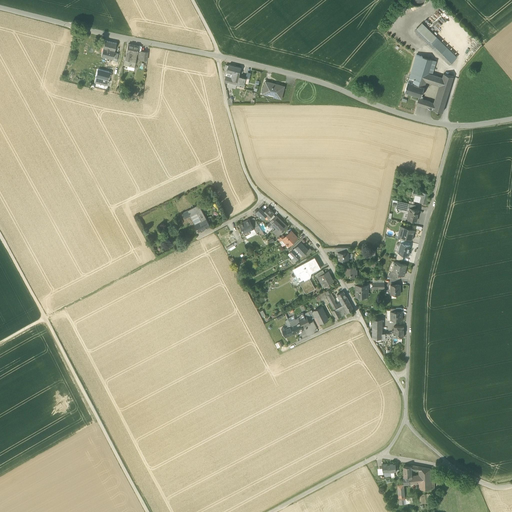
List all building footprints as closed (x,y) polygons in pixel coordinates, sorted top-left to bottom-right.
[(415,31),(429,45),(437,37),(422,23),(415,31)] [(429,45),(446,61),(453,53),(437,37),(429,45)] [(105,41),(103,49),(115,52),(117,43),(105,41)] [(131,53),(137,54),(138,47),(128,45),(127,52),(131,53)] [(115,53),(115,52),(103,49),(101,57),(113,60),(115,53)] [(457,57),(453,53),(446,61),(449,64),(457,57)] [(417,74),(424,76),(425,72),(428,73),(433,60),(416,55),(413,65),(411,72),(417,74)] [(428,73),(432,74),(436,61),(433,60),(428,73)] [(227,72),(234,74),(239,75),(241,68),(229,65),(229,66),(226,65),(224,70),(227,70),(227,72)] [(96,77),(108,80),(110,73),(98,70),(96,77)] [(411,72),(409,77),(414,78),(413,81),(414,81),(414,83),(408,81),(405,91),(419,96),(418,98),(420,99),(421,96),(423,91),(416,89),(419,78),(416,77),(417,74),(411,72)] [(432,74),(428,73),(425,72),(424,76),(427,77),(426,81),(435,84),(438,76),(432,74)] [(231,84),(237,85),(239,76),(239,75),(234,74),(234,75),(232,74),(231,77),(231,79),(233,79),(231,84)] [(423,91),(426,81),(427,77),(424,76),(417,74),(416,77),(419,78),(416,89),(423,91)] [(435,100),(445,103),(454,77),(444,74),(442,77),(440,85),(435,100)] [(243,87),(244,83),(246,78),(239,76),(237,85),(243,87)] [(108,86),(110,80),(108,80),(96,77),(95,83),(108,86)] [(275,97),(281,99),(285,86),(265,81),(262,92),(267,93),(267,91),(276,94),(275,97)] [(430,102),(422,99),(420,99),(418,98),(417,104),(428,108),(430,102)] [(444,106),(434,103),(432,109),(442,112),(444,106)] [(422,192),(421,196),(420,202),(427,204),(429,194),(422,192)] [(396,208),(410,211),(410,209),(407,208),(408,204),(398,201),(396,208)] [(182,214),(185,219),(191,216),(197,213),(202,210),(199,205),(182,214)] [(263,212),(263,213),(266,216),(269,219),(273,214),(274,214),(268,208),(263,212)] [(407,219),(416,221),(419,210),(415,209),(410,208),(410,209),(410,211),(409,214),(408,214),(407,219)] [(197,213),(201,222),(206,219),(202,210),(197,213)] [(191,216),(195,225),(201,222),(197,213),(191,216)] [(276,216),(276,217),(271,221),(270,222),(272,224),(272,225),(279,218),(276,216)] [(249,220),(254,228),(258,226),(255,220),(254,217),(249,220)] [(273,232),(278,236),(287,226),(279,218),(272,225),(274,227),(276,229),(273,232)] [(195,225),(199,232),(210,226),(206,219),(201,222),(195,225)] [(240,225),(244,233),(249,231),(254,228),(249,220),(240,225)] [(411,239),(412,240),(414,230),(401,227),(399,233),(401,233),(400,237),(411,239)] [(287,246),(288,246),(297,238),(291,232),(285,238),(283,239),(286,243),(285,244),(285,245),(287,246)] [(294,257),(297,260),(305,253),(308,250),(301,242),(290,253),(294,257)] [(406,255),(409,256),(410,253),(409,252),(410,245),(409,245),(401,243),(401,245),(399,251),(399,253),(406,255)] [(338,252),(338,260),(348,260),(348,254),(348,251),(341,252),(338,252)] [(296,272),(297,275),(301,281),(299,282),(300,283),(302,282),(307,293),(306,293),(306,294),(316,289),(310,278),(311,278),(309,274),(320,268),(314,258),(296,268),(298,271),(296,272)] [(397,274),(402,275),(403,269),(405,270),(406,265),(394,262),(392,272),(397,274)] [(350,274),(350,277),(355,277),(355,274),(357,274),(357,269),(356,269),(356,267),(349,267),(343,267),(343,268),(344,268),(344,271),(346,271),(346,274),(350,274)] [(320,276),(324,286),(333,281),(328,272),(325,273),(320,276)] [(384,280),(379,280),(375,280),(373,280),(373,283),(379,283),(379,289),(384,289),(384,283),(384,280)] [(356,289),(356,297),(367,296),(366,293),(367,293),(367,289),(368,289),(368,285),(362,285),(357,285),(357,286),(357,289),(356,289)] [(391,285),(391,294),(400,294),(400,285),(391,285)] [(318,295),(321,301),(327,298),(324,292),(323,293),(322,293),(318,295)] [(338,298),(341,302),(343,305),(349,302),(345,294),(338,298)] [(336,305),(334,300),(330,302),(334,310),(338,308),(336,305)] [(349,302),(343,305),(347,313),(353,310),(349,302)] [(336,319),(347,313),(343,305),(338,308),(334,310),(333,310),(332,311),(336,319)] [(323,319),(324,322),(328,319),(322,307),(313,311),(312,312),(315,317),(316,316),(319,321),(323,319)] [(306,316),(308,320),(312,318),(308,311),(304,314),(305,317),(306,316)] [(391,312),(391,320),(402,320),(402,311),(396,312),(391,312)] [(300,317),(295,319),(290,322),(291,326),(300,322),(301,322),(303,321),(305,324),(307,322),(308,325),(310,324),(308,320),(306,316),(305,317),(304,314),(303,313),(299,315),(300,317)] [(389,341),(389,338),(394,338),(394,337),(394,333),(382,334),(382,319),(373,319),(372,339),(382,338),(382,341),(389,341)] [(295,333),(304,329),(303,327),(301,322),(300,322),(291,326),(295,333)] [(286,337),(295,333),(291,326),(288,327),(285,329),(284,327),(282,328),(286,337)] [(394,337),(404,337),(404,327),(394,327),(394,333),(394,337)] [(395,463),(387,464),(382,465),(383,469),(383,473),(386,473),(388,473),(391,472),(394,472),(396,472),(395,463)] [(419,471),(419,475),(412,476),(409,477),(404,477),(403,477),(404,484),(404,485),(410,484),(419,483),(420,490),(432,489),(431,478),(431,469),(419,466),(412,465),(412,466),(412,470),(419,471)] [(404,477),(409,477),(412,476),(412,470),(412,466),(403,467),(404,477)]
